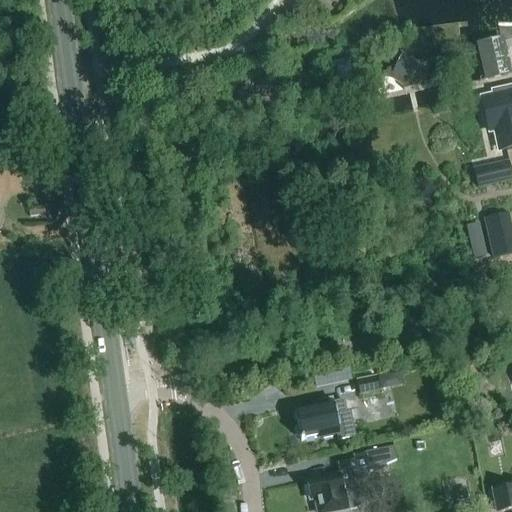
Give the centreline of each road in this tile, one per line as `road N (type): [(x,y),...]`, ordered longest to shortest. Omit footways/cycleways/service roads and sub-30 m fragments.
road 1 (secondary): [(118,396),(62,0)]
road 2 (unclassified): [(511,316),(179,385)]
road 3 (unclassified): [(253,511),(241,449),(224,422),(179,385)]
